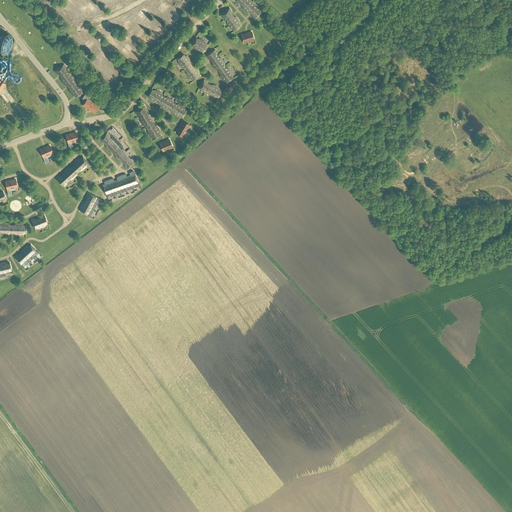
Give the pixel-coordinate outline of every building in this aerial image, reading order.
[(254,18),(255,19),(263,10),(262,10),(261,12),(257,7),(258,6),(256,7),(252,3),(253,1),(251,3),(248,0),(235,0),(235,1),(236,1),(237,2),(238,2),(239,1),(241,4),(241,5),(242,4),(244,6),(243,7),(244,8),(245,9),(245,10),(246,10),(247,11),(248,11),(249,11),(251,13),(250,13),(251,14),(251,13),(254,15),(253,16),(254,17),(254,18)] [(230,13),(231,12),(231,11),(230,10),(230,9),(229,9),(220,16),(221,16),(222,15),(226,20),(224,21),(225,21),(226,20),(230,25),(228,26),(229,27),(230,25),(234,31),(240,26),(238,24),(239,23),(239,22),(238,21),(238,20),(237,19),(236,18),(235,17),(234,18),(232,16),(233,15),(232,15),(230,13)] [(244,42),(254,39),(252,32),(242,35),(244,42)] [(200,50),(200,51),(201,49),(204,51),(209,43),(208,45),(202,41),(203,40),(202,41),(197,38),(198,36),(192,44),(195,46),(195,47),(195,48),(196,48),(197,49),(198,50),(199,50),(200,50)] [(224,79),(224,80),(225,79),(227,82),(234,78),(230,72),(231,71),(229,72),(226,67),(227,66),(227,65),(225,66),(222,61),(223,60),(222,61),(218,56),(219,55),(218,56),(214,51),(215,49),(206,56),(207,57),(208,58),(209,58),(210,58),(212,60),(211,61),(212,60),(214,63),(213,64),(213,65),(214,66),(214,67),(215,67),(215,68),(216,69),(217,69),(218,68),(219,71),(219,72),(220,71),(221,74),(220,74),(221,75),(221,76),(221,77),(222,77),(222,78),(223,79),(224,79)] [(189,63),(190,62),(190,61),(190,60),(189,59),(188,58),(188,57),(187,57),(186,56),(185,57),(183,54),(177,59),(181,64),(180,65),(180,66),(181,64),(185,70),(184,71),(185,70),(189,75),(188,76),(189,75),(193,81),(199,76),(197,73),(198,73),(198,72),(198,71),(197,70),(197,69),(196,69),(196,68),(195,68),(194,67),(193,68),(191,65),(192,65),(192,64),(191,65),(189,63)] [(65,84),(66,84),(67,83),(68,86),(68,87),(69,86),(71,89),(70,89),(70,90),(70,91),(71,92),(71,93),(72,93),(72,94),(73,94),(74,95),(75,94),(77,97),(83,92),(79,87),(80,86),(79,87),(75,82),(76,81),(76,80),(74,82),(71,76),(72,75),(70,76),(67,71),(68,70),(66,71),(63,66),(64,65),(64,64),(55,71),(56,72),(57,73),(58,74),(59,73),(60,75),(60,76),(61,76),(63,78),(62,79),(62,80),(63,81),(63,82),(64,83),(65,84)] [(206,83),(207,82),(206,81),(205,81),(204,80),(200,88),(206,91),(205,93),(206,91),(211,94),(211,96),(212,94),(217,97),(217,99),(221,91),(218,89),(219,88),(218,88),(217,87),(217,86),(216,86),(215,86),(214,85),(213,85),(212,86),(209,85),(210,84),(209,85),(206,83)] [(174,111),(173,112),(174,113),(175,113),(175,114),(176,114),(177,115),(178,115),(178,116),(179,116),(180,115),(183,116),(187,110),(181,107),(182,105),(181,106),(175,103),(176,102),(176,101),(175,103),(170,100),(171,98),(170,98),(169,99),(164,96),(165,95),(165,94),(164,96),(158,93),(159,91),(158,93),(152,89),(148,95),(151,97),(151,98),(151,99),(152,100),(153,101),(154,101),(155,101),(156,102),(157,101),(160,102),(159,103),(160,103),(163,104),(162,105),(163,106),(163,107),(164,107),(165,108),(166,108),(167,109),(168,109),(168,108),(171,109),(171,110),(174,111)] [(83,105),(95,112),(99,106),(87,99),(83,105)] [(149,115),(148,115),(146,113),(147,112),(146,112),(144,110),(145,109),(145,108),(145,107),(144,106),(135,112),(136,111),(140,116),(138,117),(138,118),(140,117),(143,122),(142,123),(143,122),(147,128),(145,129),(147,128),(150,133),(149,134),(149,135),(150,134),(154,139),(160,135),(158,132),(160,132),(159,131),(159,130),(159,129),(158,128),(157,127),(157,126),(156,126),(155,127),(153,124),(154,123),(153,124),(151,121),(152,120),(152,119),(152,118),(151,117),(151,116),(150,116),(149,115)] [(182,136),(190,125),(183,121),(176,133),(182,136)] [(68,142),(78,140),(76,132),(66,135),(68,142)] [(127,168),(127,169),(135,161),(134,162),(130,157),(131,156),(129,157),(125,153),(126,151),(125,152),(120,148),(122,147),(121,146),(120,148),(116,143),(117,142),(115,143),(111,138),(112,137),(111,138),(106,133),(108,132),(107,132),(99,140),(100,140),(100,141),(101,141),(102,142),(103,141),(105,143),(105,144),(106,143),(108,146),(107,146),(107,147),(108,148),(108,149),(109,149),(109,150),(110,150),(111,151),(112,151),(115,153),(114,154),(115,153),(117,155),(116,156),(117,157),(117,158),(118,158),(118,159),(119,160),(120,161),(121,161),(122,160),(124,162),(123,163),(124,163),(126,165),(125,166),(126,167),(127,168)] [(163,151),(173,147),(170,140),(160,144),(163,151)] [(43,157),(53,153),(50,146),(40,150),(43,157)] [(61,178),(60,177),(59,177),(58,178),(57,178),(57,179),(65,187),(64,185),(68,181),(70,182),(69,181),(73,177),(74,178),(75,178),(73,176),(78,172),(79,173),(80,173),(78,172),(83,168),(84,169),(85,169),(83,167),(88,163),(83,157),(81,160),(80,159),(79,159),(78,160),(77,161),(76,161),(76,162),(75,163),(76,164),(73,166),(72,166),(73,167),(71,169),(70,168),(69,168),(68,169),(67,170),(66,170),(66,171),(65,172),(66,173),(64,175),(63,175),(63,176),(61,178)] [(126,179),(126,178),(125,178),(124,178),(123,178),(122,178),(121,178),(121,179),(120,179),(119,180),(120,181),(117,182),(116,181),(116,182),(113,183),(113,182),(112,182),(111,182),(110,182),(110,183),(109,183),(108,183),(107,184),(107,185),(104,186),(107,195),(106,193),(112,191),(113,193),(113,191),(119,189),(119,191),(120,191),(119,189),(125,187),(126,189),(125,187),(131,185),(132,186),(132,185),(138,182),(135,174),(134,174),(133,175),(132,175),(132,176),(129,178),(129,176),(129,177),(129,178),(126,179)] [(7,189),(17,187),(16,179),(5,182),(7,189)] [(80,209),(79,210),(89,215),(88,214),(91,209),(92,209),(91,208),(94,203),(95,203),(94,202),(97,196),(90,193),(88,196),(87,196),(86,197),(86,198),(85,198),(85,199),(85,200),(84,201),(84,202),(85,202),(84,205),(83,204),(83,205),(84,205),(82,208),(81,207),(81,208),(80,209)] [(33,219),(32,220),(31,220),(35,228),(41,226),(42,228),(41,226),(48,223),(44,215),(43,215),(42,216),(41,217),(42,218),(39,219),(38,218),(38,219),(35,220),(35,219),(34,219),(33,219)] [(16,224),(15,224),(15,225),(12,225),(12,224),(12,225),(9,225),(9,224),(8,224),(7,223),(6,223),(5,223),(4,223),(3,224),(2,224),(2,225),(0,224),(0,232),(5,233),(5,234),(5,233),(12,233),(12,235),(12,233),(18,233),(18,235),(19,235),(19,233),(25,233),(26,226),(22,226),(22,224),(21,224),(20,224),(19,224),(18,224),(17,224),(16,224)] [(16,257),(15,257),(22,266),(23,265),(21,264),(26,260),(27,261),(28,261),(26,259),(31,255),(32,256),(31,255),(36,250),(31,245),(28,247),(28,246),(27,247),(26,247),(25,248),(24,249),(23,249),(23,250),(23,251),(23,252),(21,254),(20,253),(21,254),(19,256),(18,255),(17,256),(16,257)] [(0,264),(0,263),(0,273),(5,272),(5,274),(5,272),(11,270),(10,263),(6,264),(6,263),(5,263),(4,263),(3,263),(2,263),(1,263),(0,264)]
